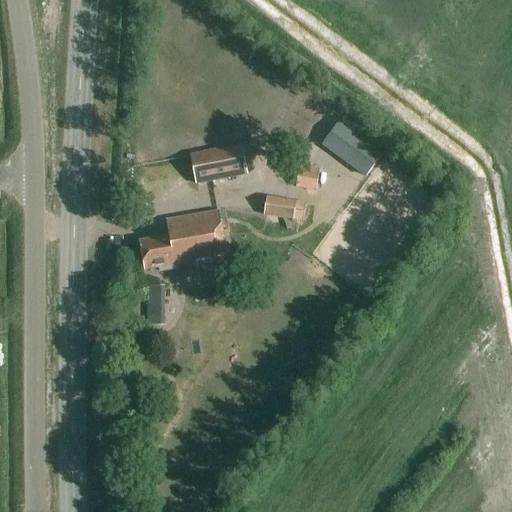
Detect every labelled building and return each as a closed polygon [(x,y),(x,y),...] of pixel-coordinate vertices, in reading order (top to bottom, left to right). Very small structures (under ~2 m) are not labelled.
[(196,187),(248,177),(242,146),(191,156),(196,187)] [(331,194),(353,152),(345,147),(322,190),(331,194)] [(317,193),(320,170),(301,167),(297,190),(317,193)] [(294,222),(298,204),(268,198),(265,217),(294,222)] [(159,273),(228,260),(219,210),(166,220),(169,237),(139,242),(145,273),(159,270),(159,273)]
